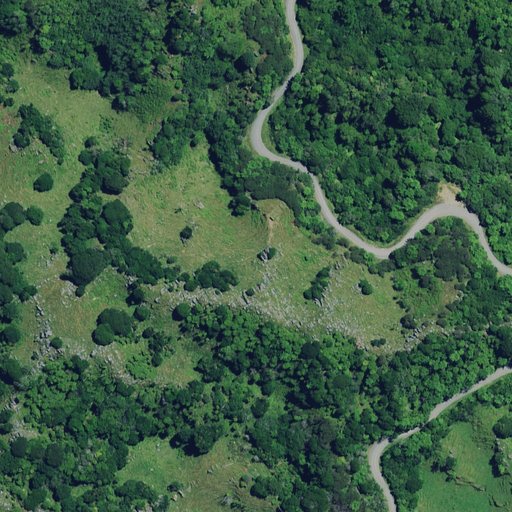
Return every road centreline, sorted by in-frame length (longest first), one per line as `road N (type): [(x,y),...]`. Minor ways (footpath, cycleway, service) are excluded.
road 1 (unclassified): [(293,0),(289,70),(256,115),(263,136),(314,167),(346,224),(397,242),(428,210),(462,211),(499,268),(511,274)]
road 2 (unclassified): [(511,389),(389,429),(376,455),(376,484),(391,498),(392,511)]
